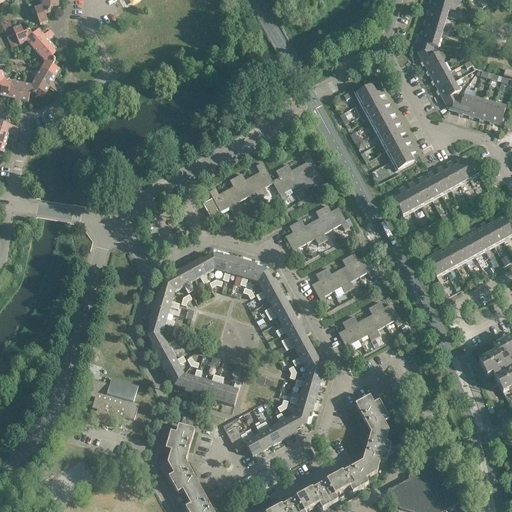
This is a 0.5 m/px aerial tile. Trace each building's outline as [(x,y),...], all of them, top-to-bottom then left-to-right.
[(58,8),(57,0),(54,0),(42,0),(42,8),(34,11),(39,26),(47,23),(45,16),(50,14),(50,8),(58,8)] [(456,9),(445,0),(439,0),(438,5),(430,2),(429,6),(431,6),(429,13),(446,18),(449,11),(455,13),(456,9)] [(458,0),(445,0),(456,9),(460,7),(457,1),(458,0)] [(428,17),(426,24),(443,29),(446,18),(429,13),(427,13),(426,16),(428,17)] [(425,27),(423,34),(440,39),(443,29),(426,24),(424,23),(423,26),(425,27)] [(27,43),(32,49),(44,38),(50,32),(47,29),(41,35),(38,32),(33,37),(29,33),(23,35),(20,28),(12,31),(19,46),(27,43)] [(422,37),(417,55),(432,53),(433,49),(437,50),(440,39),(423,34),(421,33),(420,37),(422,37)] [(17,47),(13,38),(8,40),(12,49),(17,47)] [(52,47),(44,38),(32,49),(40,58),(52,47)] [(57,53),(52,47),(40,58),(45,64),(41,70),(55,79),(59,71),(52,67),(55,63),(51,58),(57,53)] [(434,57),(432,53),(417,55),(422,64),(420,65),(422,68),(424,67),(427,74),(443,65),(438,56),(434,57)] [(448,74),(443,65),(427,74),(426,75),(427,78),(429,77),(433,83),(448,74)] [(55,79),(41,70),(35,81),(49,89),(56,94),(59,89),(52,85),(55,79)] [(503,77),(511,79),(511,72),(505,71),(503,77)] [(0,96),(0,97),(8,99),(12,83),(4,82),(3,74),(0,73),(0,89),(2,90),(0,96)] [(454,84),(448,74),(433,83),(431,84),(432,87),(434,86),(438,93),(454,84)] [(49,89),(35,81),(31,88),(23,86),(20,102),(28,104),(30,96),(35,97),(38,92),(45,96),(49,89)] [(23,86),(12,83),(8,99),(15,101),(13,109),(18,110),(20,102),(23,86)] [(459,94),(454,84),(438,93),(436,94),(438,97),(440,96),(448,111),(458,100),(455,96),(459,94)] [(356,96),(360,104),(376,95),(372,87),(356,96)] [(382,92),(376,95),(360,104),(365,113),(381,105),(378,100),(384,96),(382,92)] [(462,101),(458,100),(448,111),(459,115),(458,117),(461,118),(462,116),(469,118),(474,100),(463,97),(462,101)] [(484,103),(474,100),(469,118),(468,120),(472,121),(472,119),(479,121),(484,103)] [(390,106),(387,101),(381,105),(365,113),(371,123),(386,114),(384,109),(390,106)] [(495,106),(484,103),(479,121),(479,123),(482,124),(483,122),(490,124),(495,106)] [(0,106),(0,132),(9,136),(9,135),(16,138),(19,130),(4,126),(5,120),(1,117),(5,110),(0,106)] [(505,109),(495,106),(490,124),(489,126),(492,127),(493,125),(500,127),(505,109)] [(395,115),(392,111),(386,114),(371,123),(376,132),(391,124),(389,119),(395,115)] [(400,125),(398,121),(391,124),(376,132),(381,142),(397,133),(394,128),(400,125)] [(405,134),(403,130),(397,133),(381,142),(386,151),(402,143),(399,138),(405,134)] [(9,136),(0,132),(0,145),(5,147),(7,140),(15,143),(16,138),(9,135),(9,136)] [(410,144),(408,139),(402,143),(386,151),(391,161),(407,152),(404,147),(410,144)] [(415,154),(413,149),(407,152),(391,161),(398,173),(413,164),(410,157),(415,154)] [(319,176),(308,155),(302,159),(305,165),(298,169),(309,189),(314,186),(313,186),(310,181),(319,176)] [(463,164),(459,158),(455,161),(458,167),(467,183),(479,176),(470,160),(463,164)] [(453,169),(450,163),(446,166),(449,172),(458,188),(467,183),(458,167),(453,169)] [(272,183),(262,165),(255,169),(258,175),(252,178),(263,198),(268,196),(267,195),(264,190),(273,185),(272,183)] [(288,167),(282,170),(293,190),(301,186),(304,191),(309,189),(298,169),(291,173),(288,167)] [(444,175),(441,169),(436,171),(440,177),(448,193),(458,188),(449,172),(444,175)] [(293,190),(282,170),(276,173),(276,174),(279,179),(274,182),(272,183),(273,185),(283,203),(287,201),(287,200),(284,195),(293,190)] [(435,180),(431,174),(427,176),(430,182),(439,198),(448,193),(440,177),(435,180)] [(242,177),(242,176),(235,179),(247,200),(255,195),(258,200),(258,201),(259,200),(263,198),(252,178),(245,182),(242,177)] [(247,200),(235,179),(229,183),(230,183),(233,189),(226,193),(237,213),(241,210),(238,204),(247,200)] [(425,185),(422,179),(417,181),(421,187),(429,203),(439,198),(430,182),(425,185)] [(415,190),(412,184),(408,186),(411,192),(420,208),(429,203),(421,187),(415,190)] [(406,195),(403,189),(398,192),(401,197),(410,214),(420,208),(411,192),(406,195)] [(216,191),(216,190),(209,194),(213,200),(215,205),(218,210),(220,214),(229,209),(232,214),(232,215),(237,213),(226,193),(219,197),(216,191)] [(410,214),(401,197),(393,202),(402,218),(410,214)] [(215,205),(213,200),(203,205),(205,210),(215,205)] [(218,210),(215,205),(205,210),(208,215),(218,210)] [(328,208),(321,211),(332,231),(341,226),(344,231),(344,232),(349,230),(338,210),(331,214),(328,208)] [(221,215),(220,214),(218,210),(208,215),(211,220),(221,215)] [(332,231),(321,211),(315,214),(315,215),(316,215),(319,220),(311,224),(322,244),(327,242),(327,241),(324,236),(332,231)] [(224,220),(221,215),(211,220),(213,225),(224,220)] [(497,225),(493,219),(489,222),(492,228),(501,244),(511,237),(511,236),(504,221),(497,225)] [(301,223),(301,222),(295,225),(306,246),(315,241),(318,246),(317,246),(318,247),(322,244),(311,224),(304,228),(301,223)] [(306,246),(295,225),(289,229),(292,235),(285,239),(296,259),(301,256),(300,255),(300,256),(297,250),(306,246)] [(487,230),(484,225),(480,227),(483,233),(492,249),(501,244),(492,228),(487,230)] [(478,235),(475,230),(470,232),(473,238),(482,254),(492,249),(483,233),(478,235)] [(468,241),(465,235),(461,237),(464,243),(473,259),(482,254),(473,238),(468,241)] [(459,246),(456,240),(451,243),(454,248),(463,264),(473,259),(464,243),(459,246)] [(449,251),(446,245),(442,248),(445,254),(454,270),(463,264),(454,248),(449,251)] [(440,256),(437,251),(432,253),(435,259),(444,275),(454,270),(445,254),(440,256)] [(354,256),(348,259),(359,279),(368,275),(370,280),(375,278),(365,258),(357,262),(354,256)] [(214,271),(213,258),(211,258),(203,262),(202,260),(197,263),(205,277),(214,271)] [(214,258),(213,258),(214,271),(225,274),(229,259),(224,258),(223,260),(214,258)] [(508,258),(502,262),(505,267),(511,264),(508,258)] [(240,263),(229,259),(225,274),(223,282),(228,284),(230,276),(236,278),(240,263)] [(359,279),(348,259),(342,262),(342,263),(345,269),(338,272),(349,292),(354,290),(353,289),(350,284),(359,279)] [(444,275),(435,259),(427,263),(436,279),(444,275)] [(205,277),(197,263),(187,268),(194,282),(200,279),(204,287),(209,284),(205,277)] [(252,266),(240,263),(236,278),(242,279),(240,287),(245,289),(247,281),(252,266)] [(257,267),(252,266),(247,281),(258,284),(266,273),(265,272),(256,270),(257,267)] [(194,282),(187,268),(176,274),(184,288),(188,295),(193,293),(189,286),(194,282)] [(328,271),(327,270),(321,273),(333,294),(341,289),(344,294),(344,295),(349,292),(338,272),(331,276),(328,271)] [(268,274),(266,273),(258,284),(263,293),(277,286),(275,281),(272,282),(268,274)] [(333,294),(321,273),(315,277),(316,277),(319,283),(311,287),(323,307),(327,304),(324,299),(333,294)] [(184,288),(176,274),(172,277),(173,279),(165,284),(163,286),(174,293),(184,288)] [(174,293),(163,286),(161,293),(158,293),(156,299),(171,304),(174,293)] [(283,296),(277,286),(263,293),(256,297),(259,302),(266,298),(269,304),(283,296)] [(288,306),(283,296),(269,304),(272,309),(264,313),(265,314),(267,317),(267,318),(288,306)] [(179,306),(171,304),(156,299),(153,311),(168,315),(170,309),(178,311),(179,306)] [(381,304),(380,304),(374,307),(385,328),(394,323),(397,328),(397,329),(402,326),(391,306),(383,310),(380,305),(381,304)] [(294,316),(288,306),(267,318),(270,322),(277,318),(280,324),(294,316)] [(385,328),(374,307),(368,311),(369,311),(371,317),(364,321),(375,341),(380,338),(379,338),(377,332),(385,328)] [(168,315),(153,311),(150,322),(165,326),(173,329),(174,323),(166,321),(168,315)] [(299,327),(294,316),(280,324),(283,329),(276,333),(278,338),(285,334),(299,327)] [(354,319),(354,318),(348,322),(359,342),(368,337),(371,343),(370,343),(371,343),(375,341),(364,321),(357,324),(354,319)] [(165,326),(150,322),(148,328),(151,328),(148,337),(148,338),(162,337),(165,326)] [(359,342),(348,322),(342,325),(342,326),(345,331),(338,335),(349,355),(354,353),(354,352),(353,352),(351,347),(359,342)] [(305,336),(299,327),(285,334),(288,339),(281,343),(284,348),(305,336)] [(310,347),(305,336),(284,348),(286,353),(293,349),(296,354),(310,347)] [(167,347),(162,337),(148,338),(149,340),(153,348),(151,350),(153,354),(167,347)] [(511,341),(510,339),(492,349),(496,355),(478,364),(487,380),(495,375),(497,379),(494,380),(503,395),(511,389),(511,341)] [(174,342),(167,347),(153,354),(159,365),(173,357),(170,352),(177,348),(174,342)] [(316,357),(310,347),(296,354),(299,360),(292,364),(295,369),(302,365),(316,357)] [(176,362),(173,357),(159,365),(164,375),(178,367),(186,363),(183,358),(176,362)] [(318,361),(316,357),(302,365),(307,374),(321,373),(321,371),(316,363),(318,361)] [(184,377),(178,367),(164,375),(167,380),(169,378),(174,386),(175,387),(184,377)] [(196,372),(194,380),(189,395),(201,398),(205,383),(199,381),(202,374),(196,372)] [(321,374),(321,373),(307,374),(304,384),(319,389),(321,384),(318,383),(321,374)] [(194,380),(184,377),(175,387),(176,388),(185,391),(185,393),(189,395),(194,380)] [(211,385),(205,383),(201,398),(212,401),(219,378),(213,377),(211,385)] [(224,380),(219,378),(212,401),(223,405),(227,390),(221,388),(224,380)] [(89,380),(84,396),(89,398),(97,400),(96,404),(94,403),(92,410),(97,411),(94,422),(121,429),(124,419),(134,422),(139,406),(133,404),(138,389),(111,381),(110,386),(89,380)] [(302,390),(301,396),(316,400),(319,389),(304,384),(296,382),(295,387),(302,390)] [(233,391),(227,390),(223,405),(234,408),(241,385),(235,383),(233,391)] [(316,400),(301,396),(299,402),(291,399),(290,405),(298,407),(313,411),(316,400)] [(370,399),(355,407),(360,415),(363,413),(366,418),(363,420),(363,419),(362,420),(371,436),(369,442),(373,443),(391,448),(391,447),(385,445),(389,434),(382,423),(388,420),(379,403),(374,406),(370,399)] [(313,411),(298,407),(295,418),(305,426),(306,424),(309,416),(311,417),(313,411)] [(280,425),(275,428),(282,442),(293,436),(285,423),(281,416),(276,418),(280,425)] [(181,425),(192,428),(194,421),(183,418),(181,425)] [(305,426),(295,418),(285,423),(293,436),(297,434),(296,432),(304,427),(305,426)] [(265,424),(261,427),(272,448),(282,442),(275,428),(270,431),(265,424)] [(272,448),(261,427),(256,429),(260,436),(255,439),(262,453),(272,448)] [(195,432),(178,428),(176,436),(170,434),(165,451),(183,456),(185,451),(188,452),(189,453),(194,435),(195,432)] [(238,433),(235,428),(225,434),(228,439),(238,433)] [(241,438),(238,433),(228,439),(231,443),(241,438)] [(245,435),(241,438),(244,443),(247,450),(252,459),(262,453),(255,439),(249,442),(245,435)] [(244,443),(241,438),(231,443),(234,450),(244,443)] [(247,450),(244,443),(234,450),(237,456),(247,450)] [(391,448),(373,443),(372,448),(368,447),(367,446),(362,464),(357,467),(359,471),(368,487),(368,486),(365,481),(376,475),(380,463),(386,465),(391,448)] [(183,456),(165,451),(165,452),(171,454),(168,465),(167,465),(173,477),(168,480),(177,495),(193,486),(190,481),(193,479),(193,480),(194,480),(186,464),(186,463),(187,457),(183,456)] [(353,470),(352,469),(332,481),(326,484),(328,487),(337,504),(338,503),(335,498),(349,490),(352,495),(368,487),(359,471),(354,473),(352,470),(353,470)] [(427,472),(390,492),(391,495),(398,507),(399,510),(400,510),(407,511),(468,511),(463,502),(462,502),(448,477),(428,471),(427,472)] [(211,510),(196,484),(193,486),(177,495),(177,496),(182,493),(190,507),(185,510),(185,511),(207,511),(210,510),(211,510)] [(322,487),(322,486),(296,501),(298,504),(302,511),(309,511),(319,507),(321,511),(322,511),(337,504),(328,487),(324,490),(322,487)] [(292,504),(291,503),(274,511),(302,511),(298,504),(293,507),(291,504),(292,504)]
